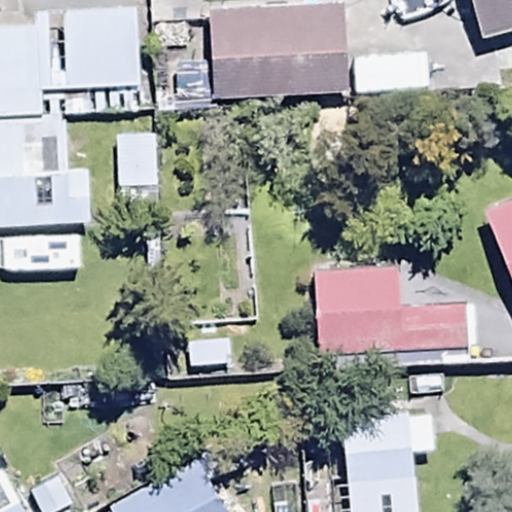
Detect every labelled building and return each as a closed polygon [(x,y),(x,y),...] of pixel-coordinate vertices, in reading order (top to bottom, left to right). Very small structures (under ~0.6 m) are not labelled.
[(340,0),(205,0),(210,95),(345,89),(340,0)] [(511,0),(456,0),(467,41),(511,29),(511,0)] [(0,26),(0,119),(38,119),(37,91),(136,90),(135,8),(27,10),(27,27),(0,26)] [(63,170),(62,119),(38,119),(0,119),(0,228),(85,228),(84,169),(63,170)] [(152,137),(111,137),(111,146),(96,146),(96,174),(112,173),(112,189),(117,189),(117,227),(154,226),(152,137)] [(511,195),(476,209),(511,306),(511,195)] [(395,307),(394,266),(306,269),(309,357),(462,352),(462,339),(483,338),(482,319),(461,320),(461,305),(395,307)] [(426,413),(346,413),(347,424),(336,424),(337,453),(338,453),(338,484),(335,484),(335,505),(373,505),(373,487),(409,487),(409,454),(427,454),(426,413)] [(245,511),(229,484),(212,493),(208,486),(215,483),(198,452),(101,507),(103,511),(245,511)] [(0,511),(27,511),(0,465),(0,511)]
